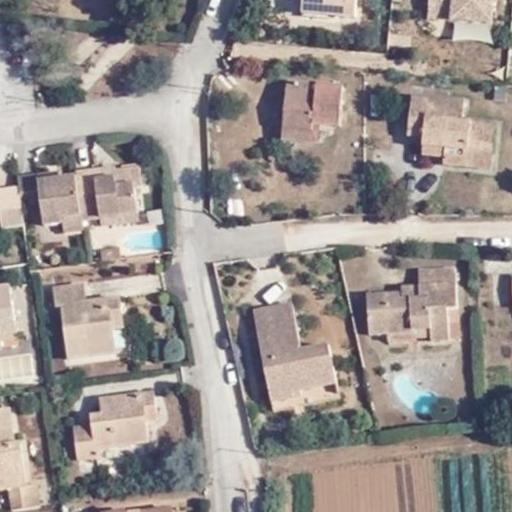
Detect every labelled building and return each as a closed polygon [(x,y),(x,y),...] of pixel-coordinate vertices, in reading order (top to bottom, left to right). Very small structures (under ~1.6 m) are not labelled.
[(304,0),(303,14),(355,19),(356,0),(304,0)] [(427,0),(428,18),(495,17),(495,0),(427,0)] [(287,85),(284,128),(312,131),(314,127),(319,127),(340,128),(344,90),(287,85)] [(445,165),(468,167),(470,152),(494,154),(497,125),(464,121),(466,103),(414,98),(410,136),(426,138),(425,147),(447,149),(446,158),(445,165)] [(318,145),(319,127),(314,127),(312,131),(284,128),(282,142),(318,145)] [(425,155),(446,158),(447,149),(425,147),(425,155)] [(492,170),(494,154),(470,152),(468,167),(492,170)] [(121,173),(102,176),(103,186),(120,184),(120,177),(122,177),(121,173)] [(44,181),(24,183),(25,192),(27,210),(47,208),(50,231),(68,230),(68,224),(87,221),(88,227),(107,225),(144,220),(141,194),(148,193),(146,174),(122,177),(120,177),(120,184),(103,186),(102,176),(82,179),(82,183),(65,185),(45,187),(44,181)] [(65,178),(44,181),(45,187),(65,185),(65,178)] [(29,231),(27,210),(25,192),(4,195),(3,191),(0,191),(0,204),(3,204),(6,233),(29,231)] [(145,227),(144,220),(107,225),(108,232),(145,227)] [(89,236),(88,227),(87,221),(68,224),(68,230),(69,239),(89,236)] [(102,256),(104,268),(124,265),(122,254),(102,256)] [(389,294),(368,295),(371,338),(412,335),(412,332),(431,330),(432,339),(432,344),(451,343),(449,310),(459,309),(456,270),(420,272),(421,286),(422,294),(403,295),(389,296),(389,294)] [(403,288),(403,295),(422,294),(421,286),(403,288)] [(120,325),(129,324),(126,303),(93,307),(90,291),(62,294),(65,314),(70,312),(77,365),(124,359),(121,335),(120,325)] [(0,293),(0,338),(21,337),(20,326),(16,292),(0,293)] [(293,304),(254,312),(261,341),(273,404),(295,399),(294,393),(302,392),(337,385),(330,346),(303,352),(293,304)] [(131,334),(129,324),(120,325),(121,335),(131,334)] [(431,330),(412,332),(412,335),(413,341),(432,339),(431,330)] [(23,340),(24,356),(0,357),(0,385),(44,383),(41,339),(23,340)] [(150,417),(162,416),(160,398),(106,405),(108,420),(96,422),(97,432),(79,434),(83,463),(102,462),(101,453),(153,446),(151,426),(150,417)] [(0,495),(15,493),(16,511),(45,511),(47,511),(43,488),(32,489),(26,449),(20,449),(15,414),(0,416),(0,495)] [(162,424),(162,416),(150,417),(151,426),(162,424)]
